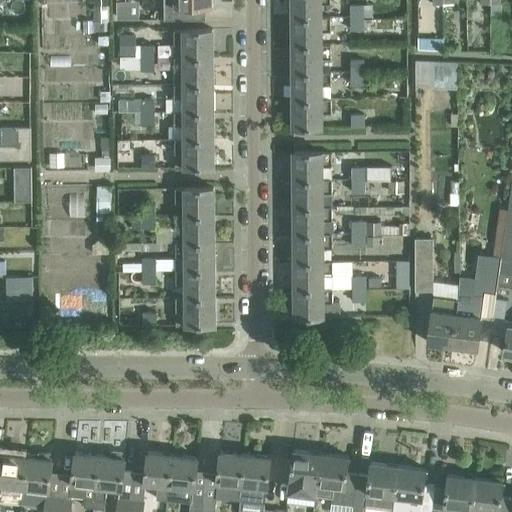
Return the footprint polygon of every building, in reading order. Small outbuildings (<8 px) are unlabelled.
[(164,0),(165,16),(178,17),(205,17),(205,6),(212,6),(211,0),(164,0)] [(331,3),(331,0),(291,0),(292,16),(323,16),(323,3),(331,3)] [(129,1),(116,1),(116,17),(129,17),(129,1)] [(363,3),(350,3),(350,17),(364,17),(363,3)] [(323,16),(292,16),(292,44),(323,44),(323,31),(330,31),(330,16),(323,16)] [(364,17),(350,17),(350,29),(364,29),(364,18),(364,17)] [(108,20),(96,20),(96,30),(108,30),(108,20)] [(174,43),(174,56),(183,56),(212,55),(212,28),(192,28),(174,28),(174,43)] [(133,34),(120,34),(120,55),(129,55),(133,55),(133,34)] [(420,34),(420,48),(435,49),(435,35),(420,34)] [(98,35),(98,44),(108,44),(109,35),(98,35)] [(154,44),(140,44),(141,55),(141,57),(154,57),(154,44)] [(323,44),(292,44),(292,71),(323,71),(323,58),(331,58),(331,44),(323,44)] [(133,55),(129,55),(130,69),(141,69),(141,57),(141,55),(133,55)] [(183,56),(174,56),(174,69),(174,83),(183,83),(213,83),(212,55),(183,56)] [(155,70),(154,57),(141,57),(141,69),(141,70),(155,70)] [(364,58),(350,58),(350,71),(364,71),(364,58)] [(416,59),(415,81),(435,82),(435,87),(455,87),(456,61),(416,59)] [(323,71),(292,71),(292,99),(323,99),(323,85),(332,85),(332,71),(323,71)] [(364,84),(364,71),(350,71),(350,84),(364,84)] [(183,83),(174,83),(174,98),(183,98),(183,110),(213,110),(213,83),(183,83)] [(141,99),(141,112),(155,112),(155,99),(141,99)] [(332,113),(332,99),(292,99),(293,127),(323,127),(323,113),(332,113)] [(108,104),(97,104),(98,122),(109,122),(108,104)] [(183,110),(174,110),(174,124),(183,124),(183,138),(213,137),(213,110),(183,110)] [(155,124),(155,112),(141,112),(141,125),(155,124)] [(351,113),(351,127),(365,126),(364,113),(351,113)] [(0,143),(0,159),(31,159),(30,126),(18,126),(18,143),(0,143)] [(183,138),(174,138),(174,152),(183,152),(183,167),(193,167),(213,166),(213,137),(183,138)] [(119,165),(129,163),(126,146),(116,147),(119,165)] [(294,151),(293,151),(293,178),(323,178),(333,178),(332,166),(332,151),(313,151),(294,151)] [(132,154),(132,165),(141,165),(141,166),(155,166),(155,153),(141,153),(141,154),(132,154)] [(366,165),(351,165),(351,178),(366,178),(366,165)] [(31,166),(15,166),(15,184),(31,184),(31,166)] [(323,178),(293,178),(293,206),(324,206),(333,206),(333,191),(333,178),(323,178)] [(366,178),(351,178),(351,191),(366,191),(366,178)] [(403,179),(388,179),(388,190),(403,190),(403,179)] [(511,179),(508,208),(497,284),(511,285),(511,179)] [(193,187),(175,187),(175,201),(176,201),(184,201),(184,214),(214,213),(213,186),(193,187)] [(96,200),(96,220),(111,220),(111,200),(96,200)] [(141,202),(141,215),(156,215),(156,202),(141,202)] [(324,206),(293,206),(294,233),(323,233),(324,233),(324,219),(330,219),(333,219),(333,206),(324,206)] [(457,299),(451,345),(477,348),(479,328),(481,315),(492,317),(497,284),(508,208),(499,206),(493,255),(478,253),(474,288),(459,286),(457,299)] [(184,214),(175,214),(175,242),(214,241),(214,213),(184,214)] [(156,215),(141,215),(142,228),(156,228),(156,215)] [(365,220),(352,220),(352,231),(366,231),(365,220)] [(366,236),(366,231),(352,231),(352,245),(366,245),(366,236)] [(323,233),(294,233),(294,261),(324,261),(324,247),(333,247),(333,233),(330,233),(324,233),(323,233)] [(378,236),(366,236),(366,245),(366,246),(378,246),(378,236)] [(432,237),(414,236),(414,258),(415,290),(432,291),(432,280),(432,258),(432,237)] [(214,241),(175,242),(175,256),(183,256),(183,268),(214,268),(214,241)] [(142,257),(142,270),(156,270),(156,257),(142,257)] [(409,287),(409,260),(397,260),(397,287),(409,287)] [(324,261),(294,261),(294,289),(332,288),(332,274),(333,274),(333,261),(324,261)] [(183,268),(175,268),(175,282),(177,282),(185,282),(185,296),(214,295),(214,268),(183,268)] [(142,270),(143,283),(156,282),(156,270),(142,270)] [(73,274),(62,273),(61,288),(65,289),(64,298),(81,299),(82,289),(72,289),(73,274)] [(365,288),(365,274),(352,275),(353,288),(365,288)] [(19,299),(33,299),(32,275),(18,276),(19,299)] [(381,277),(368,277),(368,285),(381,285),(381,277)] [(332,301),(332,288),(294,289),(294,316),(324,316),(324,301),(332,301)] [(365,288),(353,288),(353,300),(366,300),(365,288)] [(177,296),(176,296),(176,305),(176,325),(215,324),(214,295),(185,296),(177,296)] [(451,345),(457,299),(433,295),(427,341),(451,345)] [(143,312),(143,325),(156,325),(156,312),(143,312)] [(511,320),(492,317),(490,331),(507,334),(503,352),(511,353),(511,320)] [(291,469),(288,491),(315,495),(320,452),(293,449),(291,469)] [(110,455),(100,454),(94,507),(104,508),(106,486),(121,488),(125,457),(123,457),(124,454),(121,451),(113,450),(110,452),(110,455)] [(220,450),(218,470),(215,491),(229,493),(228,498),(239,499),(244,453),(220,450)] [(75,451),(73,471),(70,495),(85,497),(84,505),(94,507),(100,454),(75,451)] [(147,451),(145,471),(144,482),(158,484),(156,498),(167,499),(172,454),(147,451)] [(0,472),(0,500),(22,503),(24,485),(28,455),(2,452),(0,472)] [(24,485),(22,503),(43,506),(45,494),(48,494),(49,488),(50,478),(52,458),(51,458),(51,452),(39,453),(39,456),(37,456),(28,455),(24,485)] [(320,452),(315,495),(332,497),(332,502),(352,504),(353,499),(353,498),(356,473),(347,472),(349,456),(320,452)] [(241,485),(239,499),(265,502),(266,488),(268,476),(270,456),(244,453),(241,485)] [(189,504),(188,511),(201,511),(203,494),(193,493),(194,488),(197,457),(172,454),(167,499),(170,499),(170,500),(173,501),(175,502),(189,504)] [(351,511),(365,511),(366,506),(393,509),(394,494),(398,465),(370,461),(369,475),(356,473),(353,498),(353,499),(352,504),(351,511)] [(393,509),(392,511),(393,511),(431,511),(434,486),(424,485),(426,468),(398,465),(394,494),(393,509)] [(434,486),(431,511),(470,511),(474,477),(447,474),(446,487),(434,486)] [(474,477),(470,511),(507,511),(510,498),(501,497),(503,480),(474,477)] [(43,506),(42,511),(58,511),(60,496),(48,494),(45,494),(43,506)] [(214,511),(216,496),(203,494),(201,511),(214,511)] [(60,496),(58,511),(70,511),(73,497),(60,496)] [(128,511),(130,498),(117,496),(115,511),(128,511)] [(128,511),(143,511),(145,500),(130,498),(128,511)]
